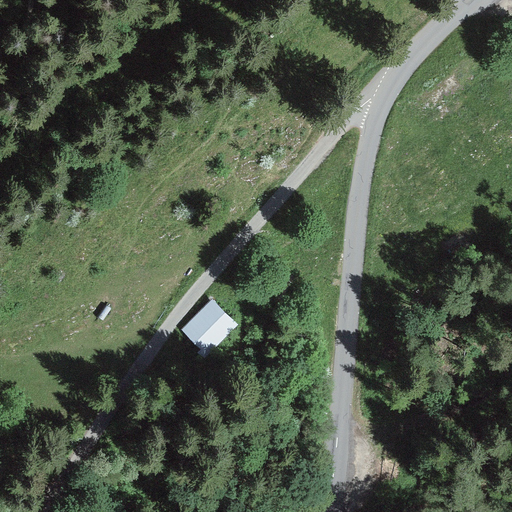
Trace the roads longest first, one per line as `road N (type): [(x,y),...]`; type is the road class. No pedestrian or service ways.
road 1 (unclassified): [(394,79),(219,272),(57,511)]
road 2 (unclassified): [(394,79),(363,170),(326,511)]
